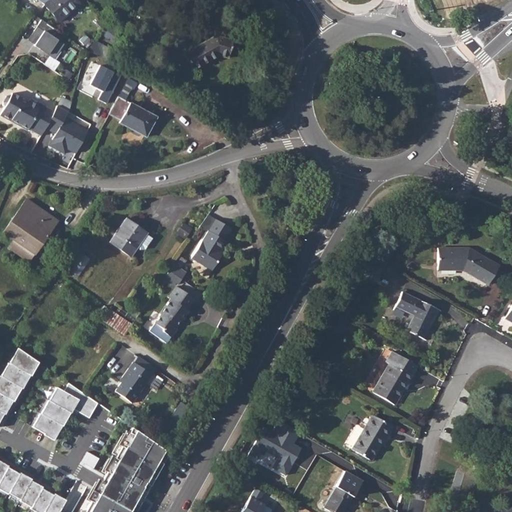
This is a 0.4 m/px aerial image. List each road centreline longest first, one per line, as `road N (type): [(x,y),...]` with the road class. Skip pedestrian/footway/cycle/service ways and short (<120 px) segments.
road 1 (residential): [(229,155),(231,185),(255,229),(260,260),(199,381),(184,383),(121,340)]
road 2 (secondary): [(307,282),(180,511)]
road 3 (residential): [(229,155),(169,177),(117,184),(71,180),(0,150)]
road 4 (residential): [(416,511),(431,436),(464,369),(484,354),(511,363)]
road 5 (unknown): [(393,265),(460,306),(497,358)]
road 6 (secondary): [(307,282),(382,171)]
road 7 (secondary): [(333,159),(331,204),(307,282)]
